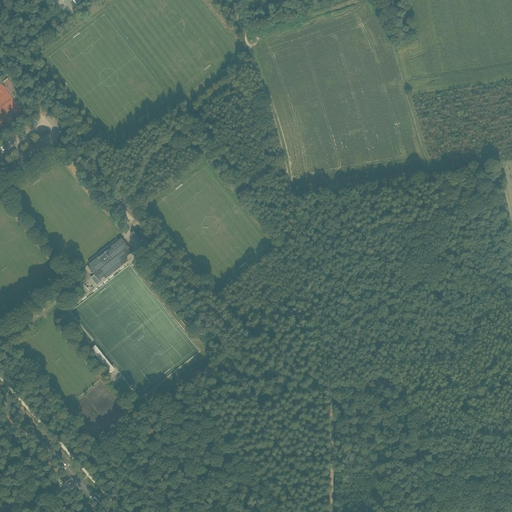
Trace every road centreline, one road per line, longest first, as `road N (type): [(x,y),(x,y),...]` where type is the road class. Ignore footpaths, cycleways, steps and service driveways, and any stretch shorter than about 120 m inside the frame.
road 1 (track): [(232,0),(276,133),(330,382),(329,511)]
road 2 (track): [(191,407),(290,511)]
